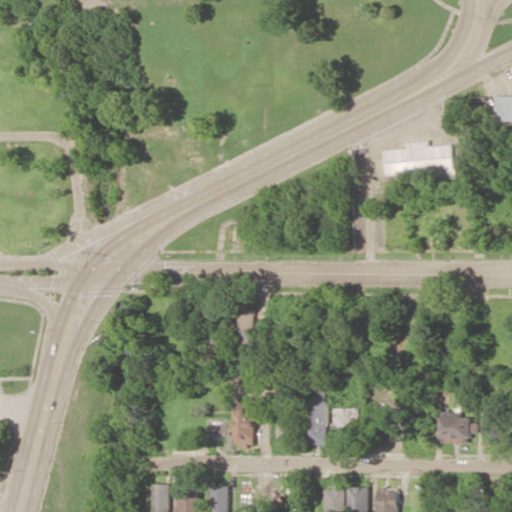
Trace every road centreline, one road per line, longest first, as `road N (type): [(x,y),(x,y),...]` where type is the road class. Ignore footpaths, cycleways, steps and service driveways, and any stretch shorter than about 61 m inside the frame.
road 1 (residential): [(511,277),(103,274)]
road 2 (residential): [(511,465),(162,462)]
road 3 (secondary): [(378,113),(194,205)]
road 4 (secondary): [(194,205),(103,274),(79,304),(61,349)]
road 5 (secondary): [(378,113),(466,74),(502,0)]
road 6 (secondary): [(194,205),(26,265)]
road 7 (secondary): [(61,349),(18,511)]
road 8 (secondary): [(470,0),(456,49),(378,113)]
